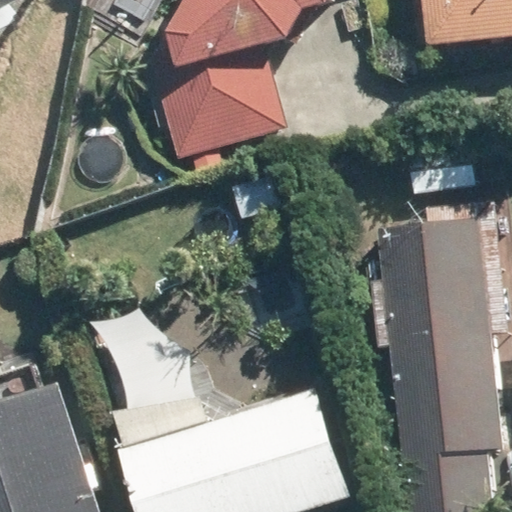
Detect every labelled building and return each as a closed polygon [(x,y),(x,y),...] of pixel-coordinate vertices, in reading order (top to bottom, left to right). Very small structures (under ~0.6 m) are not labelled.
[(0,0),(0,29),(17,18),(4,0),(0,0)] [(251,140),(284,130),(260,45),(278,41),(292,16),(316,9),(321,0),(179,0),(160,35),(166,54),(148,58),(176,161),(227,147),(233,165),(256,158),(251,140)] [(511,0),(416,0),(421,51),(511,41),(511,0)] [(482,139),(412,151),(421,201),(491,188),(482,139)] [(271,176),(229,188),(238,220),(281,208),(271,176)] [(424,227),(373,234),(379,283),(368,284),(377,351),(386,349),(405,511),(490,511),(483,453),(500,452),(487,338),(504,335),(488,203),(422,211),(424,227)] [(0,511),(92,511),(53,385),(0,401),(0,511)] [(109,414),(121,451),(116,453),(134,511),(312,511),(344,503),(310,392),(203,426),(194,398),(109,414)]
